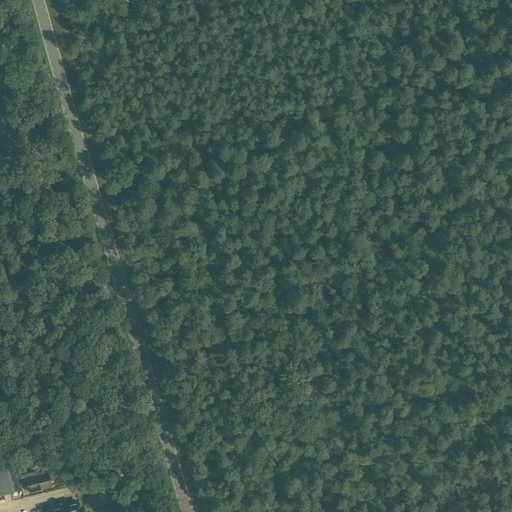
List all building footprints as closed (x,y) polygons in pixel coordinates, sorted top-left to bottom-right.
[(161,268),(163,276),(177,272),(175,264),(161,268)] [(10,457),(3,459),(4,462),(12,492),(20,490),(12,458),(10,457)] [(0,496),(12,493),(12,492),(4,462),(3,462),(0,462),(0,496)] [(49,473),(48,472),(37,475),(36,471),(25,474),(30,493),(52,487),(51,482),(52,480),(53,478),(52,476),(51,474),(49,473)] [(44,511),(82,511),(81,507),(77,508),(76,503),(56,508),(55,506),(46,509),(46,511),(44,511)]
